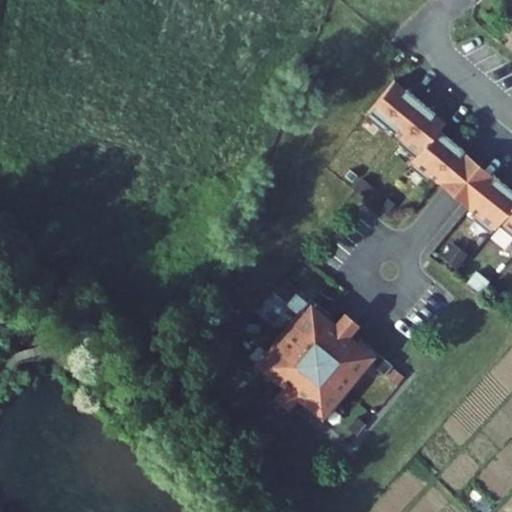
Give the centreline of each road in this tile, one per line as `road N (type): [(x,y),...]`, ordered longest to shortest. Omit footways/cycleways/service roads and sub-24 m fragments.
road 1 (residential): [(511,122),(388,277)]
road 2 (residential): [(451,0),(416,33),(511,111)]
